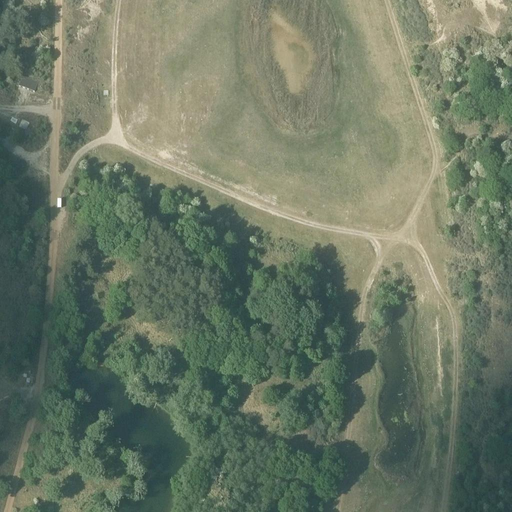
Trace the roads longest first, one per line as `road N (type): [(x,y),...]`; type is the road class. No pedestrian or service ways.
road 1 (track): [(8,511),(34,408),(54,183)]
road 2 (track): [(441,511),(458,328),(408,235)]
road 3 (track): [(337,511),(363,293),(378,259),(370,236)]
road 4 (track): [(370,236),(322,227),(114,136)]
road 5 (track): [(408,235),(435,163),(386,0)]
road 6 (track): [(54,183),(57,0)]
road 7 (track): [(114,136),(119,0)]
